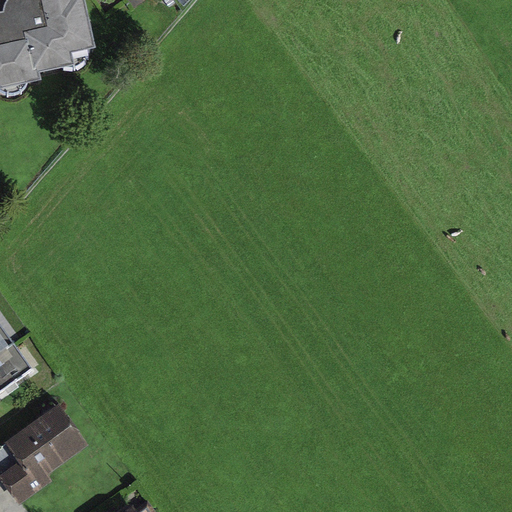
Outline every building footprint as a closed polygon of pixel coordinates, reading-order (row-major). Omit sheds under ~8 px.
[(9,0),(2,10),(0,10),(0,82),(3,82),(4,88),(15,86),(19,90),(26,91),(32,89),(36,86),(41,76),(52,74),(51,68),(90,60),(100,54),(105,42),(96,0),(9,0)] [(0,327),(0,354),(12,346),(0,327)] [(12,346),(0,354),(0,389),(29,371),(12,346)] [(89,443),(61,403),(8,438),(22,459),(6,470),(26,500),(55,480),(48,470),(89,443)] [(154,511),(148,502),(133,511),(126,511),(124,508),(118,511),(154,511)]
